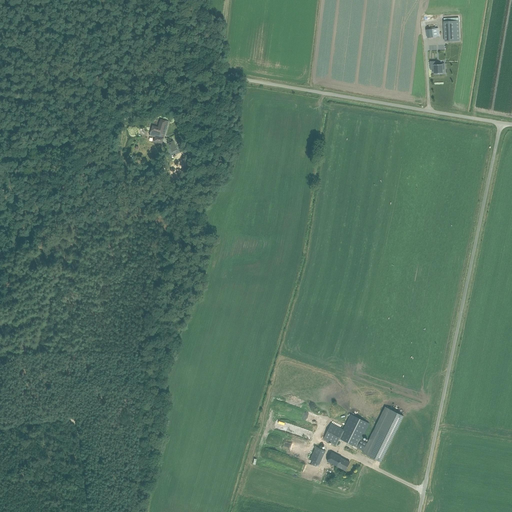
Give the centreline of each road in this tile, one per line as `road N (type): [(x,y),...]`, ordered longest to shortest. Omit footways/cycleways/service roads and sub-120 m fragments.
road 1 (unclassified): [(420,511),(500,123)]
road 2 (unclassified): [(500,123),(220,76)]
road 3 (track): [(0,147),(69,145),(220,76)]
